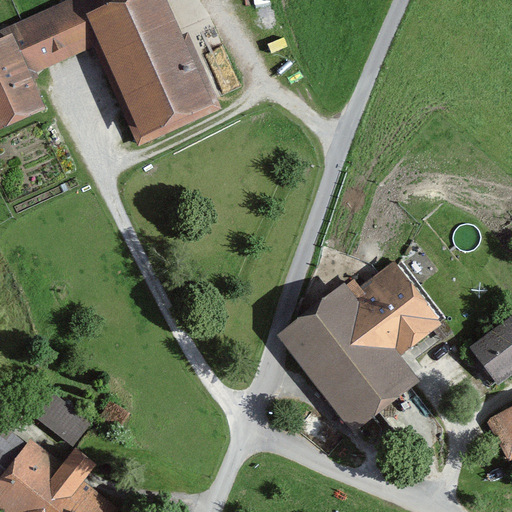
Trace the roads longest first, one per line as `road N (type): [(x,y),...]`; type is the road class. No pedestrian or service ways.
road 1 (unclassified): [(237,429),(401,0)]
road 2 (unclassified): [(429,511),(237,429)]
